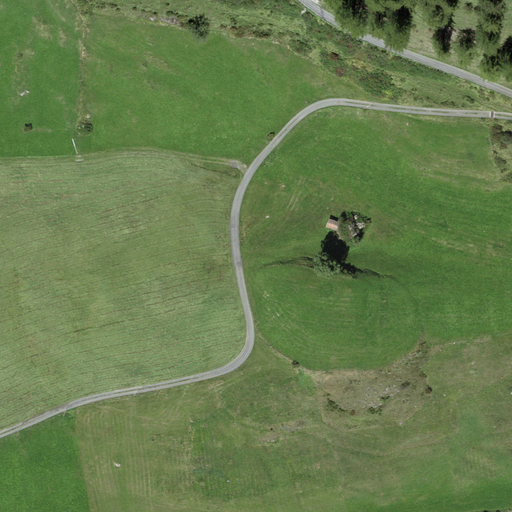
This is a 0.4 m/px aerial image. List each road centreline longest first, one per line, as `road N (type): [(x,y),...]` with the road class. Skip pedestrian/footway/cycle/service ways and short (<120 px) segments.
road 1 (track): [(0,436),(97,398),(231,368),(250,333),(235,211),(250,172)]
road 2 (track): [(250,172),(296,119),(325,101),(511,118)]
road 3 (track): [(250,172),(199,158),(0,159)]
road 4 (track): [(511,95),(375,41),(301,0)]
